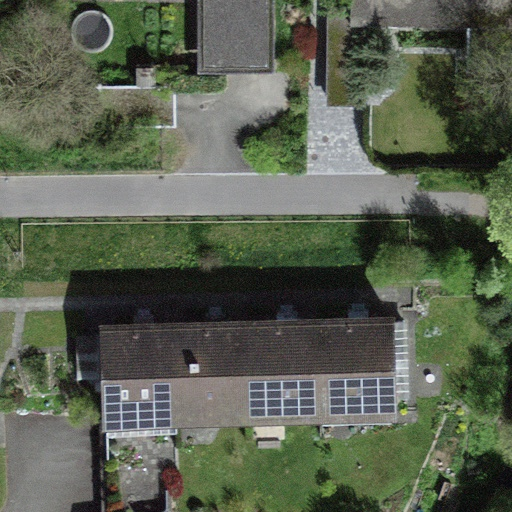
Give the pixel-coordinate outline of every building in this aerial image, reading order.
[(275,70),(274,0),(196,0),(197,70),(275,70)] [(322,11),(321,105),(368,105),(368,31),(511,31),(511,0),(351,0),(351,11),(322,11)] [(101,125),(174,125),(174,80),(101,80),(101,125)] [(386,320),(318,321),(320,416),(389,414),(386,320)] [(249,417),(320,416),(318,321),(247,323),(249,417)] [(247,323),(176,325),(180,420),(249,417),(247,323)] [(164,420),(180,420),(176,325),(102,328),(106,423),(107,446),(165,444),(164,420)] [(165,444),(107,446),(108,474),(166,471),(165,444)] [(166,471),(108,474),(109,501),(167,498),(166,471)] [(167,511),(167,498),(109,501),(109,511),(167,511)]
